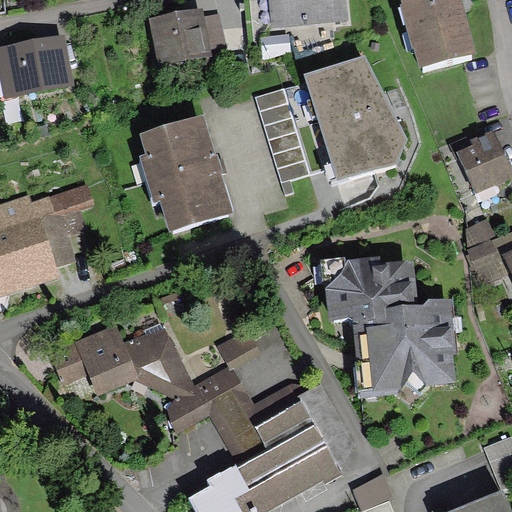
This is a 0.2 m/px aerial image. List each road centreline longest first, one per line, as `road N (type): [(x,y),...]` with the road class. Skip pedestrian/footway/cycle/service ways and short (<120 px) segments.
road 1 (residential): [(0,331),(243,247)]
road 2 (residential): [(0,368),(138,511)]
road 3 (unknown): [(256,251),(213,104)]
road 4 (residential): [(130,0),(0,25)]
